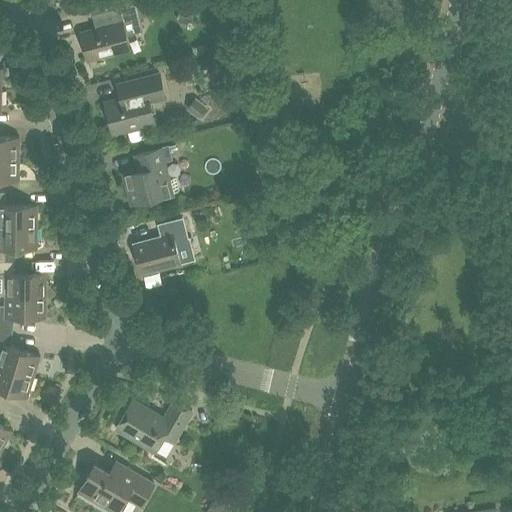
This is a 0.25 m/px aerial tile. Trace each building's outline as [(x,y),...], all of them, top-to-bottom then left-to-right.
[(139,18),(138,18),(135,4),(112,10),(115,24),(81,33),(88,60),(129,50),(126,38),(143,33),(139,18)] [(120,99),(105,102),(113,134),(128,131),(131,142),(147,138),(144,126),(155,124),(152,112),(149,103),(149,102),(148,97),(160,93),(156,75),(126,83),(130,96),(120,99)] [(0,136),(0,158),(19,159),(19,137),(0,136)] [(179,192),(176,178),(169,180),(164,161),(171,159),(168,146),(135,155),(138,168),(136,172),(124,175),(132,204),(179,192)] [(19,159),(0,158),(0,181),(19,181),(19,159)] [(0,226),(37,227),(37,205),(6,205),(6,193),(0,192),(0,226)] [(187,238),(182,219),(159,225),(162,236),(134,244),(142,274),(180,263),(174,241),(187,238)] [(0,260),(6,261),(6,249),(37,249),(37,227),(0,226),(0,260)] [(15,261),(6,261),(0,260),(0,295),(5,295),(46,296),(47,273),(15,273),(15,261)] [(46,318),(46,296),(5,295),(5,305),(0,305),(0,329),(13,332),(15,318),(46,318)] [(10,346),(13,332),(0,329),(0,365),(34,377),(40,355),(10,346)] [(0,389),(27,398),(34,377),(0,365),(0,389)] [(66,384),(67,371),(53,370),(52,383),(66,384)] [(174,442),(192,411),(174,400),(164,418),(133,399),(116,428),(155,452),(164,436),(174,442)] [(0,422),(0,448),(1,449),(13,430),(0,422)] [(141,505),(154,483),(125,466),(119,477),(95,464),(79,491),(114,511),(117,511),(127,497),(141,505)] [(215,498),(209,507),(218,511),(228,511),(232,507),(215,498)]
